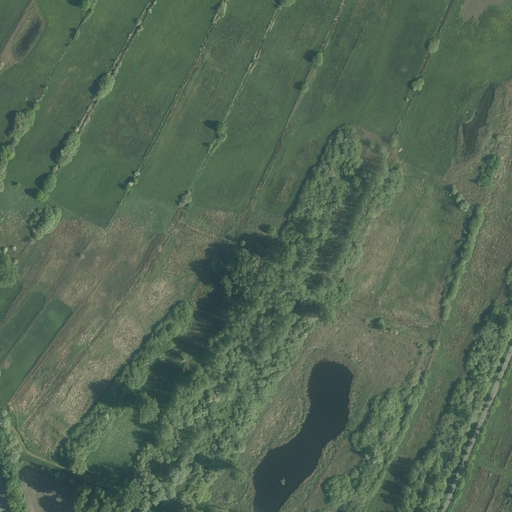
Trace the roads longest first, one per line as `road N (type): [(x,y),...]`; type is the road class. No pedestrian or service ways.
road 1 (track): [(183,511),(31,456),(0,419)]
road 2 (unclassified): [(443,511),(511,349)]
